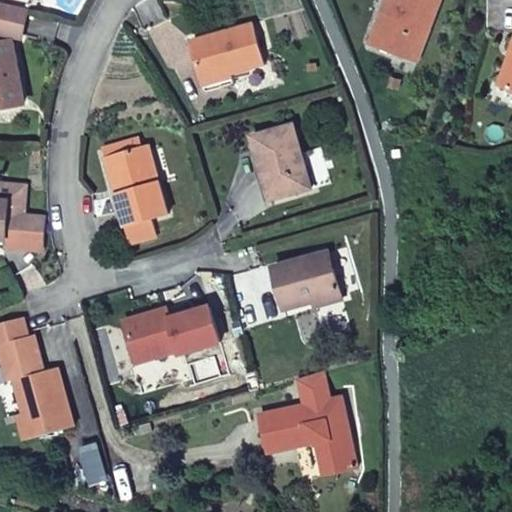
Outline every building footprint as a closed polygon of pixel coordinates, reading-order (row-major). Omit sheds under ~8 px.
[(385,0),(381,13),(388,15),(376,49),(414,62),(436,0),(385,0)] [(27,13),(0,7),(0,109),(20,106),(9,37),(21,39),(27,13)] [(388,15),(381,13),(369,46),(376,49),(388,15)] [(511,29),(505,50),(511,53),(500,88),(511,92),(511,29)] [(195,45),(205,85),(233,77),(266,69),(256,30),(195,45)] [(511,53),(505,50),(492,86),(500,88),(511,53)] [(233,77),(205,85),(208,95),(236,88),(233,77)] [(250,136),(261,174),(266,173),(274,199),(311,189),(293,125),(250,136)] [(137,140),(121,144),(124,154),(139,149),(137,140)] [(124,154),(121,144),(103,149),(123,228),(168,216),(159,183),(153,185),(143,148),(139,149),(124,154)] [(149,147),(143,148),(153,185),(159,183),(149,147)] [(266,173),(261,174),(268,200),(274,199),(266,173)] [(0,241),(4,242),(3,249),(21,250),(24,187),(0,185),(0,241)] [(287,311),(316,302),(343,295),(331,253),(275,268),(287,311)] [(343,295),(316,302),(318,309),(345,301),(343,295)] [(124,322),(126,329),(168,316),(166,309),(124,322)] [(168,316),(126,329),(137,364),(220,343),(209,309),(169,320),(168,316)] [(29,340),(23,319),(0,325),(0,339),(12,384),(19,383),(28,414),(22,416),(29,441),(79,427),(63,369),(48,373),(38,338),(29,340)] [(302,407),(258,418),(266,456),(293,449),(291,441),(308,438),(310,445),(316,444),(320,461),(329,459),(332,475),(356,469),(340,398),(329,400),(322,372),(296,380),(302,407)] [(293,449),(310,445),(308,438),(291,441),(293,449)] [(324,477),(332,475),(329,459),(320,461),(324,477)]
